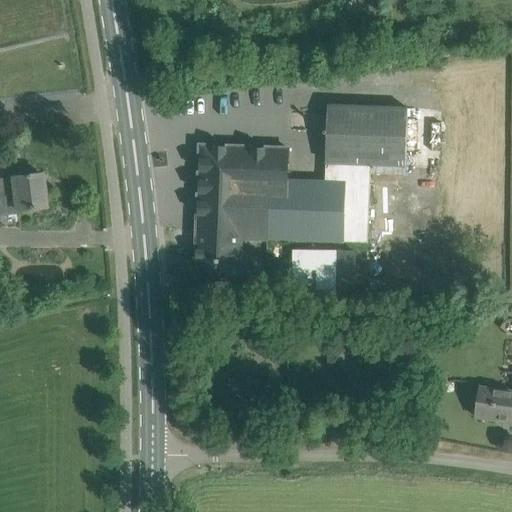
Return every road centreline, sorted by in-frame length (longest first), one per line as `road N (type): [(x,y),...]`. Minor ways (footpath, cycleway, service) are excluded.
road 1 (secondary): [(127,95),(150,329),(152,459)]
road 2 (unclassified): [(511,469),(438,459),(152,459)]
